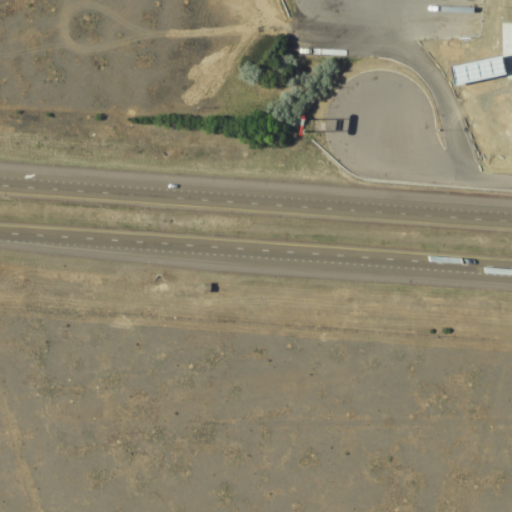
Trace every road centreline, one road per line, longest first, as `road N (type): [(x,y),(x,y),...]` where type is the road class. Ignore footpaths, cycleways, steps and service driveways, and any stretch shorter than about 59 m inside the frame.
road 1 (motorway): [(511,224),(0,187)]
road 2 (motorway): [(0,233),(511,270)]
road 3 (residential): [(381,124),(407,153),(448,174),(511,179)]
